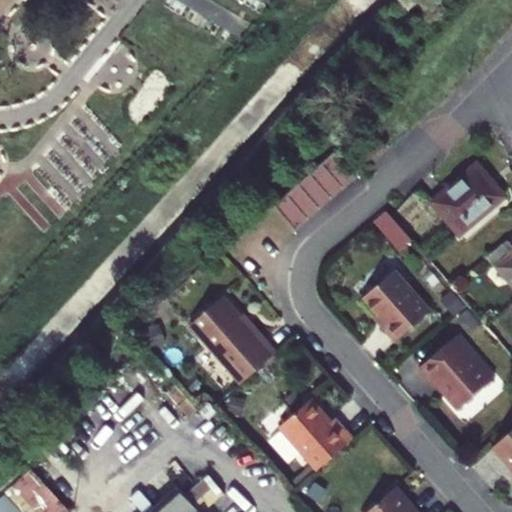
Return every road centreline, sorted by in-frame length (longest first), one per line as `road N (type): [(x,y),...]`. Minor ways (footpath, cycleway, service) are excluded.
road 1 (residential): [(476,511),(309,303),(305,274),(314,249),(384,185)]
road 2 (residential): [(93,511),(161,457),(195,447),(243,463),(288,511)]
road 3 (residential): [(384,185),(511,73)]
